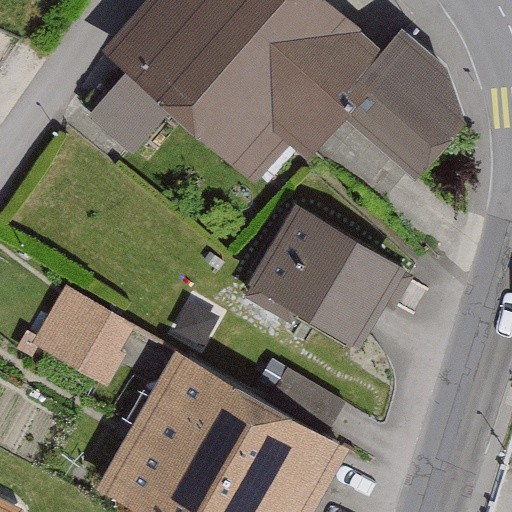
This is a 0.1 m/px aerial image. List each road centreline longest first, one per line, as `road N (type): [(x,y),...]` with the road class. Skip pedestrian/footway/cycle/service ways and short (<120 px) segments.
road 1 (tertiary): [(430,511),(511,251)]
road 2 (residential): [(0,151),(110,0)]
